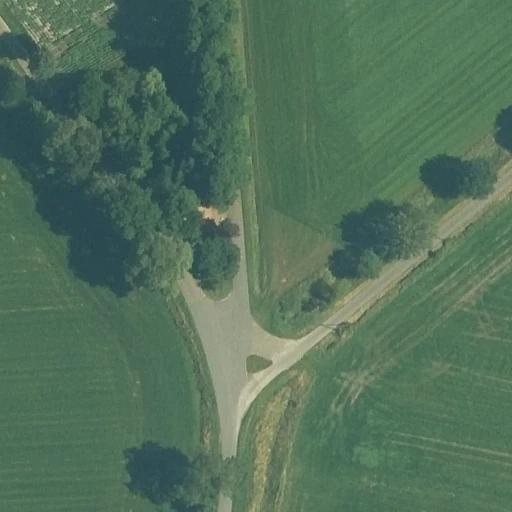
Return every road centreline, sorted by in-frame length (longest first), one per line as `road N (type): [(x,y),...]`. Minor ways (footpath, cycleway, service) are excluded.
road 1 (residential): [(239,406),(185,288),(0,23)]
road 2 (residential): [(222,0),(239,406)]
road 3 (residential): [(511,170),(239,406)]
